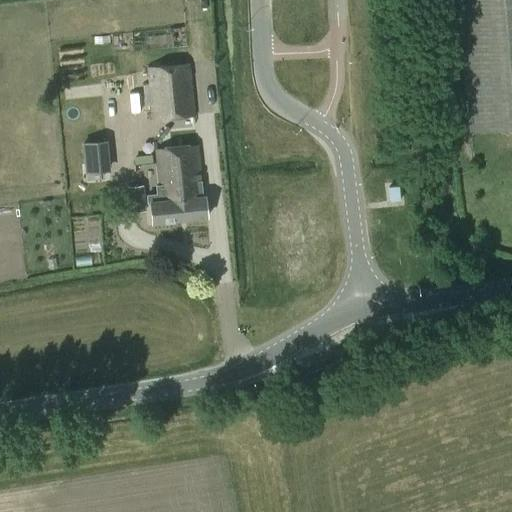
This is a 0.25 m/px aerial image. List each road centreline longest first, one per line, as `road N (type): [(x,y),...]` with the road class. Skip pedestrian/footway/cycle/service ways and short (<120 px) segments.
road 1 (tertiary): [(0,414),(238,372),(363,312)]
road 2 (unclassified): [(363,312),(343,156),(318,125)]
road 3 (unclassified): [(259,0),(270,96),(318,125)]
road 4 (tertiary): [(363,312),(511,285)]
